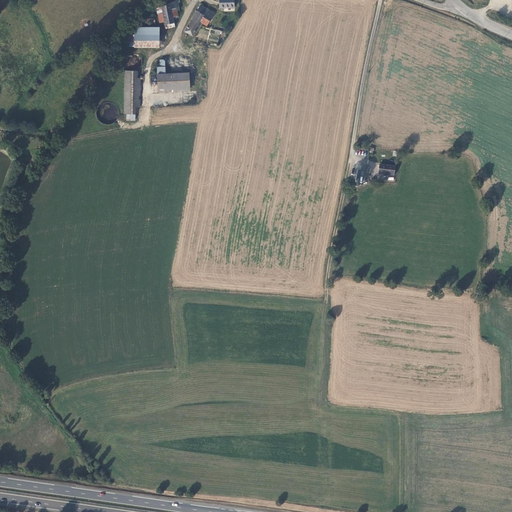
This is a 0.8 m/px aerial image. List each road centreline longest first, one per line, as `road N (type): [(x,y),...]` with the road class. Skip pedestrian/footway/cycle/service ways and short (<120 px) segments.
road 1 (trunk): [(208,511),(0,482)]
road 2 (unclassified): [(381,0),(350,157)]
road 3 (track): [(326,312),(350,157)]
